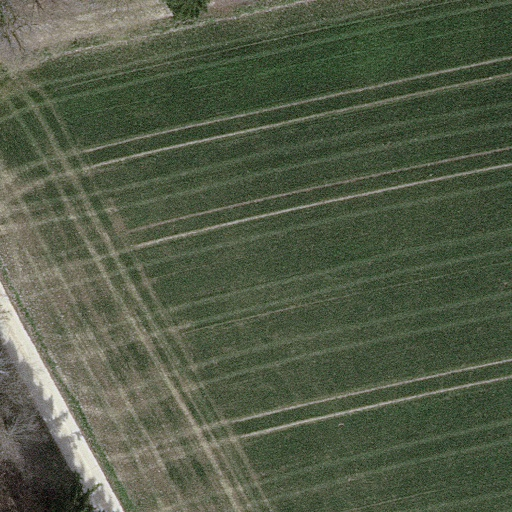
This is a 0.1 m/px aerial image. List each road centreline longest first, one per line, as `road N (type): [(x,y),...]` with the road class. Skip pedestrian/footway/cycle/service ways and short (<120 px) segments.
road 1 (track): [(0,60),(230,0)]
road 2 (unclassified): [(0,314),(103,511)]
